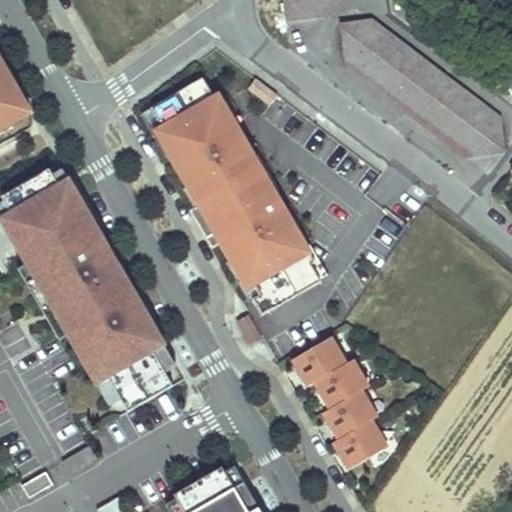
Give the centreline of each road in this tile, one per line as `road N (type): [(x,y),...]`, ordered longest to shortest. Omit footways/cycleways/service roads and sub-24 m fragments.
road 1 (residential): [(300,511),(76,121)]
road 2 (residential): [(239,12),(251,38),(511,243)]
road 3 (residential): [(239,12),(204,27),(76,121)]
road 4 (residential): [(76,121),(5,0)]
